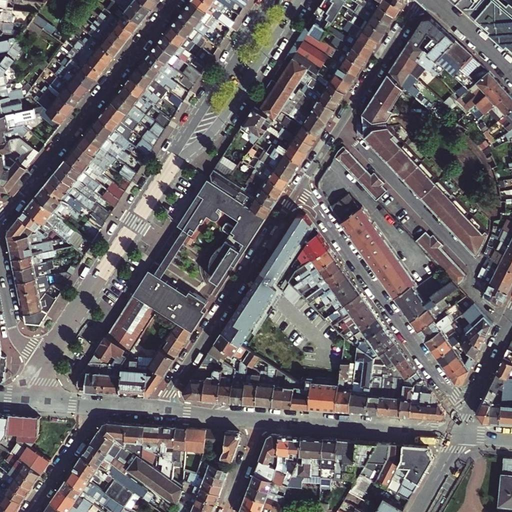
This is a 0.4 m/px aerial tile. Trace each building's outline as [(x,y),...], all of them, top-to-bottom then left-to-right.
[(0,0),(0,8),(14,10),(15,0),(0,0)] [(142,23),(153,8),(143,0),(124,0),(120,6),(142,23)] [(143,0),(153,8),(159,0),(143,0)] [(210,27),(217,18),(194,0),(191,0),(185,7),(210,27)] [(235,21),(227,16),(206,0),(194,0),(217,18),(222,22),(223,23),(231,28),(235,21)] [(239,15),(234,11),(219,0),(206,0),(227,16),(235,21),(239,15)] [(239,4),(237,2),(233,0),(219,0),(234,11),(239,4)] [(322,0),(319,6),(330,13),(328,17),(333,21),(336,15),(338,12),(343,4),(345,0),(322,0)] [(391,23),(396,15),(379,4),(379,5),(373,1),(372,0),(368,0),(366,4),(364,6),(366,7),(391,23)] [(396,15),(402,6),(392,0),(381,0),(382,0),(381,0),(372,0),(373,1),(379,5),(379,4),(396,15)] [(470,15),(506,46),(508,44),(511,47),(511,1),(510,0),(458,0),(457,2),(456,2),(470,15)] [(135,31),(142,23),(120,6),(118,4),(115,7),(113,5),(111,7),(108,5),(106,8),(108,9),(112,12),(135,31)] [(99,15),(101,13),(92,6),(90,8),(99,15)] [(322,38),(327,29),(330,25),(333,21),(328,17),(330,13),(319,6),(315,12),(320,16),(311,30),(322,38)] [(204,35),(210,27),(185,7),(179,16),(199,32),(204,35)] [(386,31),(391,23),(366,7),(363,12),(358,9),(356,7),(353,11),(356,12),(361,15),(386,31)] [(13,17),(13,16),(14,10),(0,8),(0,21),(5,22),(12,23),(16,23),(16,17),(13,17)] [(101,17),(105,20),(112,12),(108,9),(103,15),(101,17)] [(129,39),(135,31),(112,12),(105,20),(129,39)] [(66,41),(68,38),(38,15),(33,21),(44,29),(64,44),(66,41)] [(381,40),(386,31),(361,15),(356,24),(381,40)] [(83,27),(87,22),(89,20),(84,16),(79,24),(82,27),(83,27)] [(197,35),(199,32),(179,16),(172,24),(199,45),(203,40),(201,38),(197,35)] [(123,47),(129,39),(105,20),(102,25),(92,17),(89,20),(95,25),(99,28),(123,47)] [(412,37),(423,48),(443,28),(431,17),(424,18),(412,37)] [(210,27),(215,31),(222,22),(217,18),(210,27)] [(375,48),(381,40),(356,24),(350,20),(348,23),(344,28),(351,32),(375,48)] [(11,29),(4,28),(5,22),(0,21),(0,32),(11,34),(15,34),(15,36),(15,38),(22,37),(25,33),(14,30),(11,29)] [(39,36),(44,29),(33,21),(30,25),(28,28),(39,36)] [(72,32),(76,35),(82,27),(79,24),(72,32)] [(204,49),(199,45),(172,24),(166,32),(186,48),(191,42),(196,46),(200,50),(196,56),(202,61),(207,65),(213,55),(204,49)] [(89,32),(93,36),(99,28),(95,25),(93,27),(89,32)] [(348,36),(330,25),(327,29),(340,37),(341,38),(343,40),(345,41),(370,56),(375,48),(351,32),(348,36)] [(117,54),(123,47),(99,28),(93,36),(97,39),(117,54)] [(425,49),(437,60),(456,40),(443,28),(423,48),(425,49)] [(324,64),(326,61),(329,55),(331,52),(335,46),(328,42),(322,38),(311,30),(310,30),(299,48),(294,45),(289,53),(309,67),(318,72),(320,70),(324,64)] [(110,62),(117,54),(97,39),(95,41),(84,32),(80,38),(80,39),(86,44),(110,62)] [(183,52),(186,48),(166,32),(159,41),(185,61),(188,57),(183,52)] [(104,70),(110,62),(86,44),(84,46),(78,41),(78,42),(70,36),(68,38),(66,41),(74,47),(89,58),(104,70)] [(0,56),(1,56),(0,51),(6,50),(9,53),(19,41),(20,39),(22,37),(15,38),(12,39),(0,40),(0,56)] [(364,65),(370,56),(345,41),(343,40),(341,38),(340,37),(335,46),(348,54),(364,65)] [(404,49),(417,61),(425,49),(423,48),(412,37),(404,49)] [(464,78),(480,62),(470,52),(456,40),(437,60),(447,69),(451,66),(458,72),(464,78)] [(7,82),(9,82),(8,75),(6,75),(6,73),(26,46),(19,41),(9,53),(8,55),(3,62),(0,65),(0,89),(8,88),(14,87),(13,83),(8,84),(7,82)] [(189,65),(185,61),(159,41),(152,49),(195,83),(201,74),(194,69),(189,65)] [(186,48),(191,52),(196,46),(191,42),(186,48)] [(68,55),(70,52),(62,46),(60,49),(68,55)] [(87,60),(89,58),(74,47),(72,49),(87,60)] [(98,78),(104,70),(89,58),(87,60),(72,49),(70,52),(68,55),(82,66),(98,78)] [(191,90),(195,83),(152,49),(146,58),(167,74),(170,70),(180,79),(179,80),(191,90)] [(427,70),(425,68),(417,61),(404,49),(397,60),(410,72),(418,79),(427,70)] [(276,118),(283,109),(300,88),(297,86),(300,80),(306,72),(309,67),(289,53),(276,73),(282,76),(278,82),(272,79),(268,86),(273,89),(265,102),(260,98),(255,105),(276,118)] [(359,74),(364,65),(348,54),(342,63),(359,74)] [(201,74),(207,65),(202,61),(196,56),(189,65),(194,69),(201,74)] [(181,94),(185,89),(167,74),(146,58),(139,66),(168,89),(170,86),(181,94)] [(353,83),(359,74),(342,63),(335,58),(331,64),(326,61),(324,64),(326,65),(330,67),(353,83)] [(410,83),(406,79),(410,72),(397,60),(390,72),(406,86),(416,95),(419,93),(409,85),(410,83)] [(91,87),(98,78),(82,66),(79,70),(69,61),(68,63),(65,66),(91,87)] [(446,85),(454,77),(448,72),(436,62),(428,70),(442,80),(443,81),(446,85)] [(83,97),(91,87),(65,66),(63,65),(55,75),(58,77),(83,97)] [(161,98),(168,89),(139,66),(132,75),(161,98)] [(347,92),(353,83),(330,67),(324,76),(331,81),(347,92)] [(320,97),(337,108),(347,92),(331,81),(328,86),(317,79),(306,72),(300,80),(322,94),(320,97)] [(389,118),(399,102),(396,101),(406,86),(390,72),(364,112),(375,119),(389,118)] [(479,102),(500,82),(490,72),(477,83),(482,87),(476,93),(480,97),(477,100),(479,102)] [(328,86),(331,81),(324,76),(321,74),(317,79),(328,86)] [(161,98),(132,75),(125,83),(154,106),(156,103),(157,104),(161,98)] [(76,105),(83,97),(58,77),(51,85),(55,87),(76,105)] [(337,108),(320,97),(322,94),(300,80),(297,86),(300,88),(328,121),(337,108)] [(432,92),(436,96),(446,85),(443,81),(432,92)] [(489,111),(493,108),(509,93),(500,82),(479,102),(477,103),(487,113),(489,111)] [(147,114),(154,106),(125,83),(119,91),(143,111),(147,114)] [(21,97),(25,96),(32,87),(28,84),(23,89),(9,92),(8,88),(0,89),(0,101),(2,101),(21,97)] [(70,113),(76,105),(55,87),(52,91),(43,84),(40,89),(43,92),(48,96),(70,113)] [(320,134),(328,121),(300,88),(283,109),(304,123),(320,134)] [(136,119),(143,111),(119,91),(112,100),(136,119)] [(39,102),(42,104),(48,96),(43,92),(36,100),(39,102)] [(180,107),(184,101),(179,98),(173,93),(169,99),(180,107)] [(506,114),(507,115),(511,110),(511,95),(509,93),(493,108),(502,118),(506,114)] [(63,122),(70,113),(48,96),(42,104),(44,106),(63,122)] [(3,106),(22,102),(21,97),(2,101),(3,106)] [(468,110),(471,108),(461,97),(457,100),(468,110)] [(140,122),(136,119),(112,100),(106,108),(128,125),(131,121),(134,122),(133,123),(137,127),(141,122),(140,122)] [(0,101),(0,115),(44,106),(42,104),(39,102),(26,105),(26,104),(23,105),(23,104),(22,102),(3,106),(2,101),(0,101)] [(434,112),(439,116),(449,108),(444,103),(434,112)] [(262,136),(269,126),(276,118),(255,105),(244,123),(253,129),(250,133),(253,134),(250,138),(251,140),(256,143),(262,136)] [(24,125),(27,125),(25,119),(36,117),(35,114),(39,113),(58,129),(63,122),(44,106),(0,115),(0,130),(24,125)] [(134,130),(128,125),(106,108),(99,116),(128,139),(134,130)] [(510,130),(511,130),(511,129),(511,110),(507,115),(506,114),(502,118),(500,120),(510,130)] [(140,122),(144,117),(147,114),(143,111),(136,119),(140,122)] [(376,127),(389,125),(389,118),(375,119),(364,112),(365,136),(376,127)] [(161,125),(166,129),(172,120),(164,114),(162,113),(156,121),(161,125)] [(154,133),(160,137),(166,129),(161,125),(156,121),(147,114),(144,117),(154,124),(150,130),(154,133)] [(131,142),(128,139),(99,116),(92,125),(114,142),(116,140),(126,147),(131,142)] [(314,143),(320,134),(304,123),(302,126),(287,117),(283,123),(285,124),(298,132),(314,143)] [(0,140),(20,136),(23,139),(24,125),(0,130),(0,140)] [(129,154),(114,142),(92,125),(86,133),(108,150),(110,147),(118,153),(125,158),(129,154)] [(485,242),(490,232),(389,125),(376,127),(365,136),(474,251),(484,242),(485,242)] [(309,152),(314,143),(298,132),(296,135),(286,129),(284,131),(282,135),(309,152)] [(149,142),(155,146),(160,137),(154,133),(150,130),(144,138),(149,142)] [(116,156),(108,150),(86,133),(79,142),(102,160),(104,158),(111,163),(113,164),(118,158),(116,156)] [(302,162),(309,152),(282,135),(279,133),(273,143),(302,162)] [(0,186),(10,189),(39,152),(23,139),(20,136),(0,140),(0,186)] [(149,155),(155,146),(149,142),(144,138),(143,137),(136,146),(141,150),(149,155)] [(109,165),(102,160),(79,142),(73,149),(103,173),(109,165)] [(297,170),(302,162),(273,143),(268,151),(270,153),(297,170)] [(377,200),(388,190),(383,185),(385,182),(375,171),(372,174),(345,145),(340,150),(336,156),(377,200)] [(116,156),(118,153),(110,147),(108,150),(116,156)] [(109,178),(103,173),(73,149),(67,157),(90,175),(93,171),(105,181),(109,178)] [(291,179),(297,170),(270,153),(268,151),(266,154),(262,160),(264,161),(291,179)] [(229,178),(236,168),(239,165),(223,155),(215,168),(229,178)] [(98,182),(90,175),(67,157),(61,164),(102,196),(105,192),(96,185),(98,182)] [(286,188),(291,179),(264,161),(262,160),(261,160),(255,168),(256,168),(261,171),(269,177),(286,188)] [(104,198),(102,196),(61,164),(56,170),(94,201),(96,199),(97,200),(103,205),(107,200),(104,198)] [(126,178),(132,182),(138,173),(132,170),(129,167),(122,175),(126,178)] [(213,180),(237,196),(243,187),(229,178),(215,168),(211,173),(213,180)] [(280,197),(286,188),(269,177),(261,171),(256,168),(254,172),(250,178),(280,197)] [(245,174),(250,178),(254,172),(249,169),(245,174)] [(96,202),(94,201),(56,170),(50,178),(87,207),(90,209),(96,202)] [(211,277),(220,283),(241,249),(242,248),(242,247),(242,246),(241,244),(240,243),(241,241),(243,242),(244,241),(250,243),(268,216),(251,205),(237,196),(213,180),(209,177),(179,224),(184,228),(190,232),(193,234),(201,222),(204,221),(209,215),(214,218),(215,218),(216,218),(217,218),(219,217),(220,216),(220,215),(221,214),(221,213),(220,212),(220,211),(219,210),(218,209),(220,207),(240,219),(235,227),(228,222),(226,223),(224,225),(224,227),(224,229),(231,234),(223,246),(221,246),(220,247),(218,249),(216,250),(215,251),(214,253),(213,255),(212,257),(211,259),(210,261),(210,263),(210,265),(210,267),(210,269),(211,271),(212,273),(213,275),(211,277)] [(85,209),(87,207),(50,178),(45,185),(79,212),(83,207),(85,209)] [(115,196),(121,199),(132,182),(126,178),(120,187),(113,181),(107,189),(109,191),(115,196)] [(280,197),(250,178),(247,183),(249,184),(246,189),(249,191),(256,196),(257,196),(273,207),(280,197)] [(107,189),(98,182),(96,185),(105,192),(107,189)] [(82,214),(79,212),(45,185),(36,196),(67,221),(71,216),(77,220),(82,214)] [(111,204),(116,207),(121,199),(115,196),(109,191),(104,198),(107,200),(111,204)] [(382,241),(386,238),(363,205),(359,208),(349,193),(331,205),(396,296),(412,285),(382,241)] [(76,228),(67,221),(36,196),(26,208),(52,229),(63,238),(68,242),(71,239),(69,237),(76,228)] [(251,205),(268,216),(273,207),(257,196),(256,196),(251,205)] [(101,217),(107,221),(112,214),(105,209),(98,204),(93,211),(96,213),(101,217)] [(45,238),(52,229),(26,208),(20,216),(34,228),(36,229),(38,226),(44,231),(42,234),(40,232),(40,233),(41,239),(45,238)] [(95,224),(102,229),(107,221),(101,217),(96,213),(90,220),(95,224)] [(297,269),(329,247),(306,213),(298,214),(222,331),(240,344),(253,324),(284,277),(287,279),(289,281),(297,269)] [(9,238),(29,235),(34,228),(20,216),(10,228),(8,234),(9,238)] [(97,236),(102,229),(95,224),(90,220),(89,220),(84,227),(97,236)] [(188,293),(162,276),(190,232),(184,228),(160,264),(155,261),(148,272),(186,297),(188,293)] [(464,281),(467,274),(441,246),(443,244),(433,233),(431,235),(426,230),(416,240),(442,269),(449,276),(453,280),(459,286),(459,287),(464,281)] [(32,245),(31,241),(39,239),(41,239),(40,233),(36,233),(29,235),(9,238),(11,249),(32,245)] [(413,284),(417,282),(386,238),(382,241),(412,285),(413,284)] [(13,258),(56,250),(54,240),(40,243),(32,245),(11,249),(13,258)] [(511,257),(511,245),(504,242),(502,245),(501,249),(499,247),(497,250),(511,257)] [(294,285),(304,279),(336,256),(329,247),(297,269),(301,275),(291,283),(294,285)] [(15,268),(41,263),(41,259),(57,256),(56,250),(13,258),(15,268)] [(511,269),(511,257),(497,250),(496,253),(498,254),(495,261),(511,269)] [(310,288),(318,282),(342,265),(336,256),(304,279),(310,288)] [(80,262),(75,259),(67,271),(68,271),(73,274),(80,262)] [(511,281),(511,269),(495,261),(493,260),(491,264),(493,265),(490,271),(511,281)] [(18,281),(37,277),(36,272),(48,270),(48,267),(52,266),(51,261),(41,263),(15,268),(18,281)] [(306,298),(310,301),(332,285),(349,274),(342,265),(318,282),(322,286),(316,290),(316,291),(306,298)] [(485,280),(509,292),(511,286),(511,281),(490,271),(487,269),(485,273),(487,274),(485,278),(486,279),(485,280)] [(59,284),(65,287),(73,274),(68,271),(57,273),(59,283),(59,284)] [(188,293),(186,297),(148,272),(134,293),(158,308),(179,321),(185,325),(190,316),(199,322),(206,310),(203,308),(208,301),(193,291),(189,292),(188,293)] [(329,296),(331,299),(355,283),(349,274),(332,285),(335,288),(322,297),(326,303),(329,301),(327,298),(329,296)] [(41,298),(45,294),(53,285),(50,282),(49,275),(37,277),(18,281),(22,302),(41,298)] [(404,308),(412,319),(452,291),(459,286),(453,280),(432,295),(428,291),(422,296),(404,308)] [(498,305),(503,303),(509,292),(485,280),(485,281),(483,285),(482,286),(482,287),(481,288),(481,289),(481,290),(481,291),(482,292),(482,293),(483,294),(484,296),(498,305)] [(331,299),(338,308),(361,292),(355,283),(331,299)] [(396,296),(398,300),(416,287),(413,284),(412,285),(396,296)] [(317,309),(310,301),(306,298),(302,293),(295,286),(292,289),(314,312),(317,309)] [(404,308),(422,296),(416,287),(398,300),(404,308)] [(419,330),(444,312),(452,306),(448,299),(454,294),(452,291),(412,319),(419,330)] [(338,308),(344,317),(367,300),(361,292),(338,308)] [(124,309),(148,324),(158,308),(134,293),(124,309)] [(24,313),(43,309),(50,298),(45,294),(41,298),(22,302),(24,313)] [(43,309),(48,312),(55,301),(50,298),(43,309)] [(344,317),(349,325),(373,308),(367,300),(344,317)] [(487,335),(494,323),(475,303),(465,312),(464,312),(465,313),(487,335)] [(451,323),(456,319),(461,316),(465,313),(464,312),(465,312),(459,305),(446,315),(444,312),(419,330),(427,340),(451,323)] [(351,336),(355,333),(379,316),(373,308),(349,325),(352,329),(347,332),(344,329),(340,332),(345,337),(346,337),(348,338),(351,336)] [(27,323),(42,324),(48,312),(43,309),(24,313),(27,323)] [(127,357),(127,356),(148,324),(124,309),(97,351),(105,357),(109,359),(114,352),(118,355),(120,352),(127,357)] [(481,348),(487,335),(465,313),(461,316),(467,322),(462,326),(464,329),(481,348)] [(185,325),(193,331),(199,322),(190,316),(185,325)] [(355,333),(361,342),(385,325),(379,316),(355,333)] [(172,331),(187,340),(193,331),(185,325),(179,321),(172,331)] [(427,340),(433,348),(449,337),(446,333),(455,327),(454,326),(451,323),(427,340)] [(367,349),(374,344),(390,333),(385,325),(361,342),(359,343),(356,341),(355,344),(358,346),(363,350),(364,348),(367,349)] [(476,358),(481,348),(464,329),(461,332),(460,330),(458,332),(459,334),(463,339),(464,341),(464,343),(468,348),(470,350),(471,351),(472,353),(476,358)] [(163,349),(176,357),(187,340),(172,331),(167,337),(170,338),(173,340),(171,344),(168,342),(163,349)] [(234,354),(240,344),(222,331),(215,342),(234,354)] [(379,354),(382,351),(396,341),(390,333),(374,344),(377,349),(370,354),(374,357),(379,354)] [(438,357),(455,345),(463,339),(459,334),(451,340),(449,337),(433,348),(438,357)] [(392,366),(406,355),(396,341),(382,351),(392,366)] [(230,366),(236,356),(234,354),(215,342),(209,352),(216,356),(223,361),(230,366)] [(438,357),(444,365),(468,348),(464,343),(457,348),(455,345),(438,357)] [(349,410),(367,412),(372,375),(373,363),(374,357),(370,354),(366,352),(363,350),(358,346),(356,363),(355,368),(363,369),(361,383),(353,382),(349,410)] [(161,363),(169,368),(176,357),(163,349),(160,347),(155,355),(162,360),(161,363)] [(466,361),(464,359),(466,357),(469,354),(468,352),(470,350),(468,348),(444,365),(450,372),(466,361)] [(80,390),(99,391),(101,359),(105,360),(105,357),(97,351),(77,383),(80,390)] [(99,391),(121,393),(123,362),(127,357),(120,352),(118,355),(114,352),(109,359),(105,357),(105,360),(101,359),(99,391)] [(256,403),(273,404),(277,376),(278,371),(279,369),(254,352),(252,356),(248,354),(245,358),(242,357),(241,359),(247,363),(260,371),(259,377),(256,403)] [(467,359),(466,357),(464,359),(466,361),(450,372),(457,383),(464,382),(476,358),(472,353),(467,359)] [(157,368),(161,363),(162,360),(155,355),(150,363),(157,368)] [(405,377),(405,378),(417,370),(406,355),(392,366),(388,368),(388,370),(386,370),(385,374),(388,374),(387,375),(394,376),(400,376),(405,377)] [(121,393),(146,394),(149,365),(138,364),(138,360),(132,359),(131,356),(127,356),(127,357),(123,362),(121,393)] [(204,399),(219,400),(223,361),(216,356),(213,360),(217,363),(217,364),(214,364),(206,379),(204,399)] [(511,361),(504,357),(498,371),(505,374),(511,375),(511,361)] [(231,401),(243,402),(246,375),(247,363),(241,359),(240,358),(238,375),(234,374),(231,401)] [(219,400),(231,401),(234,374),(234,369),(230,366),(223,361),(219,400)] [(336,409),(349,410),(353,382),(355,368),(356,363),(342,361),(340,379),(336,409)] [(149,395),(154,390),(169,368),(161,363),(157,368),(150,363),(149,365),(146,394),(149,395)] [(187,397),(204,399),(206,379),(214,364),(201,363),(183,391),(187,397)] [(378,413),(389,414),(394,376),(387,375),(388,374),(385,374),(383,373),(384,370),(384,366),(383,365),(377,364),(373,363),(372,375),(383,376),(378,413)] [(400,415),(410,415),(414,384),(415,384),(422,378),(417,370),(405,378),(402,397),(400,415)] [(500,391),(504,391),(505,374),(498,371),(490,386),(500,391)] [(299,386),(312,388),(313,381),(314,377),(307,377),(299,382),(287,374),(286,377),(285,385),(299,386)] [(511,375),(505,374),(504,391),(501,422),(511,423),(511,375)] [(243,402),(256,403),(259,377),(246,375),(243,402)] [(367,412),(378,413),(383,376),(372,375),(367,412)] [(273,404),(292,406),(294,394),(295,389),(298,389),(299,386),(285,385),(286,377),(277,376),(273,404)] [(389,414),(400,415),(402,397),(397,396),(400,376),(394,376),(389,414)] [(445,411),(445,410),(422,378),(415,384),(417,386),(419,384),(421,388),(420,399),(422,401),(420,416),(440,418),(441,418),(442,417),(443,416),(444,415),(445,414),(445,413),(445,412),(445,411)] [(309,407),(336,409),(340,379),(333,379),(333,382),(313,381),(312,388),(309,407)] [(410,415),(420,416),(422,401),(420,399),(421,388),(419,384),(417,386),(415,384),(414,384),(410,415)] [(292,406),(309,407),(312,388),(299,386),(298,389),(298,394),(294,394),(292,406)] [(485,421),(491,422),(493,401),(494,402),(494,399),(496,394),(499,394),(500,391),(490,386),(478,411),(485,421)] [(491,422),(501,422),(504,391),(500,391),(499,394),(498,402),(494,402),(493,401),(491,422)] [(0,441),(8,432),(10,414),(0,413),(0,441)] [(23,433),(26,433),(27,415),(10,414),(8,432),(0,441),(0,444),(1,445),(10,451),(12,448),(9,446),(18,433),(23,433)] [(31,446),(38,436),(39,416),(27,415),(26,433),(23,433),(17,442),(29,444),(31,446)] [(143,457),(144,446),(146,424),(110,421),(105,424),(102,428),(138,454),(139,454),(143,457)] [(158,443),(159,443),(161,425),(146,424),(144,446),(159,453),(160,450),(158,449),(158,443)] [(159,453),(175,460),(177,426),(161,425),(159,443),(158,443),(158,449),(160,450),(159,453)] [(183,485),(184,479),(185,468),(185,463),(181,463),(182,458),(185,458),(187,442),(187,427),(177,426),(175,460),(173,478),(183,485)] [(202,457),(206,443),(207,428),(187,427),(187,442),(198,442),(197,455),(202,457)] [(183,485),(173,478),(158,467),(143,457),(139,454),(138,454),(102,428),(93,440),(110,452),(130,466),(128,469),(178,504),(180,499),(183,488),(183,485)] [(211,462),(230,469),(243,435),(240,431),(207,428),(206,443),(221,444),(217,454),(210,452),(207,461),(211,462)] [(277,470),(279,463),(281,434),(273,433),(269,436),(255,473),(274,479),(277,470)] [(284,483),(290,469),(292,435),(281,434),(279,463),(277,470),(274,479),(284,483)] [(297,468),(303,454),(304,436),(292,435),(290,469),(284,483),(289,485),(292,479),(294,474),(297,468)] [(323,465),(324,465),(326,437),(312,436),(311,454),(307,454),(305,468),(297,468),(294,474),(322,476),(323,465)] [(307,454),(311,454),(312,436),(304,436),(303,454),(297,468),(305,468),(307,454)] [(333,474),(337,474),(340,438),(326,437),(324,465),(323,465),(322,476),(333,477),(333,474)] [(356,471),(356,465),(359,440),(340,438),(337,474),(333,474),(333,477),(355,478),(356,471)] [(111,464),(112,463),(106,458),(110,452),(93,440),(83,455),(114,477),(126,485),(130,479),(131,478),(111,464)] [(356,465),(365,466),(380,441),(359,440),(356,465)] [(388,461),(390,456),(392,442),(380,441),(365,466),(362,471),(373,478),(377,480),(380,474),(374,471),(380,461),(388,461)] [(396,472),(404,457),(405,443),(392,442),(390,456),(388,461),(380,474),(377,480),(388,486),(394,475),(396,472)] [(398,492),(410,499),(435,457),(429,445),(405,443),(404,457),(396,472),(404,477),(403,480),(402,484),(398,492)] [(19,458),(41,473),(50,459),(43,454),(31,446),(29,444),(19,458)] [(36,480),(41,473),(19,458),(12,453),(7,460),(36,480)] [(111,480),(114,477),(83,455),(75,467),(91,479),(93,477),(100,481),(104,475),(111,480)] [(511,505),(511,457),(504,457),(501,505),(511,505)] [(32,487),(36,480),(7,460),(2,467),(5,468),(7,470),(32,487)] [(227,477),(230,469),(211,462),(210,466),(200,462),(199,467),(227,477)] [(127,504),(107,490),(91,479),(75,467),(68,478),(89,493),(101,502),(110,508),(115,511),(121,511),(126,506),(127,504)] [(224,485),(227,477),(199,467),(198,469),(197,472),(200,473),(199,475),(224,485)] [(27,494),(32,487),(7,470),(5,473),(3,471),(0,469),(0,475),(2,477),(27,494)] [(350,490),(361,497),(373,478),(362,471),(361,472),(355,482),(350,490)] [(221,493),(224,485),(199,475),(200,473),(197,472),(194,479),(190,478),(189,481),(221,493)] [(289,485),(284,483),(274,479),(255,473),(251,483),(278,494),(281,488),(287,490),(289,485)] [(22,501),(27,494),(2,477),(0,480),(0,485),(1,487),(22,501)] [(107,490),(127,504),(135,492),(132,490),(126,485),(114,477),(111,480),(113,482),(107,490)] [(86,497),(89,493),(68,478),(61,488),(82,502),(86,497)] [(126,485),(132,490),(136,484),(130,479),(126,485)] [(218,501),(221,493),(189,481),(184,479),(183,485),(183,488),(195,492),(218,501)] [(281,506),(285,496),(278,494),(251,483),(247,494),(281,506)] [(15,511),(22,501),(1,487),(0,485),(0,501),(0,502),(15,511)] [(86,497),(82,502),(61,488),(52,501),(68,511),(94,511),(97,508),(95,507),(97,504),(86,497)] [(365,511),(387,511),(378,507),(375,504),(361,497),(350,490),(344,500),(350,503),(365,511)] [(196,503),(215,510),(218,501),(195,492),(191,499),(196,503)] [(279,511),(281,506),(247,494),(243,504),(265,511),(270,511),(272,509),(279,511)] [(387,511),(402,511),(404,508),(385,496),(382,500),(378,507),(387,511)] [(184,511),(213,511),(215,510),(196,503),(191,499),(189,505),(184,511)] [(0,511),(14,511),(15,511),(0,502),(0,501),(0,511)] [(68,511),(52,501),(44,511),(68,511)] [(99,506),(107,511),(110,508),(101,502),(99,506)] [(321,507),(328,511),(330,503),(321,503),(321,507)] [(337,511),(339,510),(340,507),(330,503),(328,511),(337,511)] [(365,511),(350,503),(346,510),(350,511),(365,511)]
